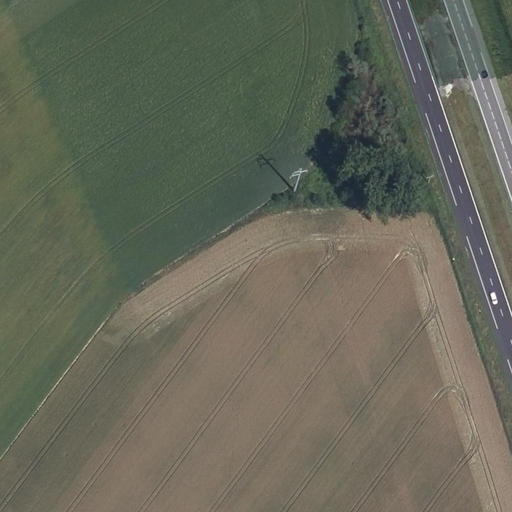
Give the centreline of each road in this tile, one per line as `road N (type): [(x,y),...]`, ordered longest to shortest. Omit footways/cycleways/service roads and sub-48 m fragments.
road 1 (motorway): [(396,0),(511,346)]
road 2 (motorway): [(511,175),(453,0)]
